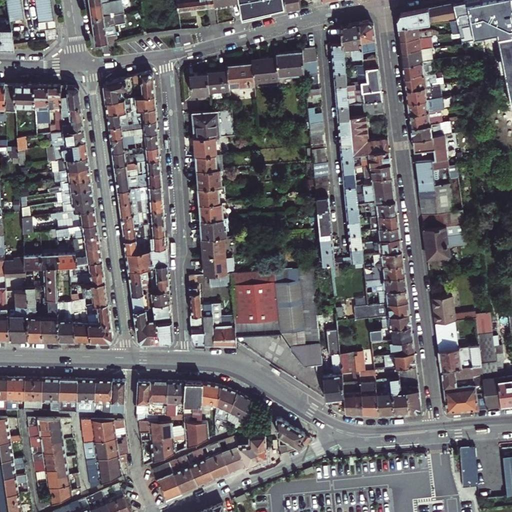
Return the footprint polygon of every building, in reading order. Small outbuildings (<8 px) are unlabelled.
[(6,0),(8,7),(10,19),(10,20),(23,18),(20,0),(6,0)] [(35,0),(38,13),(42,12),(43,21),(54,20),(51,0),(35,0)] [(215,5),(214,0),(176,0),(178,7),(178,9),(200,7),(215,5)] [(239,0),(240,1),(243,18),(272,12),(286,8),(284,0),(239,0)] [(294,7),(301,6),(299,0),(284,0),(286,8),(294,7)] [(511,0),(464,0),(453,2),(457,17),(460,31),(462,38),(498,31),(511,101),(511,0)] [(92,17),(113,14),(111,1),(90,4),(91,11),(92,17)] [(442,4),(428,7),(430,22),(449,20),(452,32),(460,31),(457,17),(453,2),(442,4)] [(417,24),(430,22),(428,7),(400,13),(400,14),(398,18),(397,19),(398,23),(398,26),(417,24)] [(115,24),(126,22),(125,12),(113,14),(114,22),(114,24),(115,24)] [(94,30),(106,28),(105,26),(112,25),(111,22),(114,22),(113,14),(92,17),(93,22),(94,30)] [(198,17),(149,26),(152,47),(201,38),(198,17)] [(376,44),(373,24),(373,23),(372,23),(368,20),(368,19),(364,20),(360,21),(362,51),(365,50),(364,47),(376,44)] [(45,29),(56,27),(54,20),(43,21),(39,21),(39,30),(45,29)] [(362,51),(360,21),(350,23),(341,25),(343,43),(343,48),(352,47),(353,56),(353,59),(363,58),(362,51)] [(95,36),(96,43),(108,41),(118,40),(115,24),(114,24),(114,22),(111,22),(112,25),(105,26),(106,28),(94,30),(95,36)] [(418,30),(417,24),(398,26),(399,33),(400,39),(429,34),(433,34),(432,28),(418,30)] [(1,26),(1,29),(0,28),(0,49),(8,49),(14,49),(11,29),(5,29),(5,26),(1,26)] [(56,27),(45,29),(46,39),(57,37),(56,27)] [(429,34),(400,39),(401,46),(401,51),(411,50),(410,48),(420,46),(420,48),(431,47),(429,35),(429,34)] [(332,58),(344,57),(343,48),(343,43),(331,44),(331,47),(332,58)] [(303,60),(315,59),(314,46),(302,47),(302,50),(303,60)] [(402,57),(403,64),(433,59),(431,47),(420,48),(420,46),(410,48),(411,50),(401,51),(402,57)] [(352,47),(343,48),(344,57),(353,56),(352,47)] [(304,75),(304,74),(303,60),(302,50),(289,51),(276,52),(277,57),(279,80),(279,81),(281,81),(281,77),(291,76),(304,75)] [(252,62),(255,83),(279,80),(277,57),(265,58),(252,59),(252,62)] [(345,66),(344,57),(332,58),(333,67),(333,71),(345,70),(345,66)] [(433,59),(403,64),(404,70),(405,77),(414,76),(415,78),(424,76),(424,73),(435,72),(435,64),(442,63),(442,58),(433,59)] [(304,74),(317,72),(315,59),(303,60),(304,74)] [(377,59),(363,61),(363,65),(364,67),(378,65),(377,59)] [(228,65),(230,86),(255,84),(255,83),(252,62),(242,63),(228,65)] [(230,86),(228,65),(224,65),(220,66),(220,70),(208,72),(208,73),(210,90),(230,88),(230,86)] [(362,90),(381,88),(380,76),(378,65),(364,67),(363,65),(358,65),(360,80),(361,80),(362,83),(362,90)] [(136,96),(155,94),(153,78),(153,73),(153,72),(150,69),(149,69),(133,74),(134,83),(136,96)] [(346,72),(345,70),(333,71),(334,74),(335,84),(347,83),(346,82),(346,72)] [(309,82),(318,81),(317,72),(304,74),(304,75),(305,85),(310,84),(309,82)] [(424,76),(415,78),(414,76),(405,77),(406,83),(406,88),(433,85),(432,82),(437,81),(435,72),(424,73),(424,76)] [(210,91),(210,90),(208,73),(200,73),(190,74),(192,93),(210,91)] [(106,100),(121,98),(119,89),(128,87),(128,84),(126,76),(116,78),(106,81),(103,85),(106,100)] [(10,82),(4,82),(6,111),(16,111),(16,105),(14,83),(10,82)] [(28,83),(14,83),(16,105),(36,105),(35,83),(28,83)] [(50,111),(50,105),(48,84),(42,83),(35,83),(36,105),(36,115),(43,114),(43,118),(44,133),(47,132),(51,132),(51,124),(50,111)] [(347,84),(347,83),(335,84),(336,93),(336,97),(337,105),(349,104),(347,92),(347,84)] [(349,104),(363,102),(383,99),(382,95),(381,88),(362,90),(356,91),(355,83),(347,84),(347,92),(349,104)] [(56,84),(48,84),(50,105),(54,104),(55,107),(55,111),(56,124),(51,124),(51,132),(56,131),(64,130),(63,123),(63,119),(63,114),(62,108),(61,84),(56,84)] [(61,84),(62,108),(82,105),(80,95),(79,88),(79,87),(75,84),(61,84)] [(433,85),(406,88),(407,96),(408,101),(441,96),(440,84),(433,85)] [(312,105),(311,95),(319,94),(319,88),(306,89),(307,105),(312,105)] [(132,110),(156,107),(155,101),(155,94),(136,96),(130,97),(132,110)] [(441,96),(408,101),(409,108),(409,113),(440,109),(443,109),(441,96)] [(130,97),(121,98),(106,100),(107,109),(107,113),(132,110),(130,97)] [(383,99),(363,102),(364,114),(384,112),(383,105),(383,99)] [(338,114),(338,119),(350,118),(350,116),(349,104),(337,105),(338,114)] [(82,105),(62,108),(63,114),(69,113),(70,118),(83,116),(82,110),(82,105)] [(156,113),(156,107),(132,110),(133,122),(157,119),(156,113)] [(314,112),(314,107),(308,108),(309,121),(321,120),(322,120),(321,112),(314,112)] [(232,108),(212,110),(193,111),(194,124),(195,136),(215,135),(235,133),(234,127),(233,119),(232,109),(232,108)] [(440,109),(409,113),(410,121),(411,126),(441,122),(440,109)] [(132,110),(107,113),(108,120),(109,125),(133,122),(132,110)] [(84,122),(83,116),(70,118),(70,123),(63,123),(64,130),(85,127),(84,122)] [(369,138),(369,136),(366,117),(365,117),(350,119),(351,131),(352,144),(353,154),(358,153),(360,153),(374,151),(389,149),(388,141),(387,135),(369,138)] [(350,119),(350,118),(338,119),(339,128),(339,132),(351,131),(350,119)] [(133,122),(134,135),(158,132),(157,125),(157,119),(133,122)] [(310,134),(322,133),(321,120),(309,121),(310,127),(310,134)] [(441,122),(411,126),(412,133),(412,138),(445,134),(451,133),(450,121),(441,122)] [(110,132),(111,138),(134,135),(133,122),(109,125),(110,132)] [(52,132),(53,144),(86,140),(86,134),(85,127),(64,130),(56,131),(52,132)] [(352,144),(351,131),(339,132),(340,137),(341,145),(352,144)] [(158,132),(134,135),(135,142),(143,141),(144,146),(159,144),(158,138),(158,132)] [(312,147),(312,148),(324,147),(324,146),(323,146),(323,142),(322,142),(321,134),(310,135),(312,147)] [(445,134),(412,138),(413,146),(414,151),(434,148),(435,158),(448,157),(445,134)] [(18,149),(23,148),(27,148),(25,135),(17,136),(18,145),(18,149)] [(134,135),(111,138),(112,147),(113,151),(125,149),(124,143),(129,143),(135,142),(134,135)] [(216,152),(215,135),(195,136),(195,145),(196,154),(216,152)] [(54,147),(56,159),(88,155),(88,148),(86,140),(53,144),(49,145),(47,145),(47,148),(54,147)] [(137,161),(160,157),(159,151),(159,144),(144,146),(142,147),(143,152),(136,153),(137,161)] [(341,153),(342,159),(354,158),(354,157),(353,154),(352,144),(341,145),(341,153)] [(8,149),(11,149),(11,157),(13,157),(13,162),(18,161),(18,157),(19,156),(18,149),(18,145),(8,145),(7,145),(8,149)] [(47,148),(49,160),(52,160),(56,159),(54,147),(47,148)] [(313,160),(313,162),(325,160),(324,147),(312,148),(312,154),(313,158),(313,160)] [(114,159),(114,165),(137,161),(136,153),(132,153),(132,148),(129,149),(125,149),(113,151),(114,159)] [(389,149),(374,151),(360,153),(362,165),(391,162),(390,156),(389,149)] [(197,169),(217,167),(216,152),(196,154),(197,162),(197,169)] [(54,171),(90,165),(89,160),(88,155),(56,159),(52,160),(53,171),(54,171)] [(160,165),(160,157),(137,161),(138,173),(161,170),(160,165)] [(435,158),(430,158),(431,168),(448,166),(448,157),(435,158)] [(343,165),(343,172),(355,171),(354,167),(354,165),(354,158),(342,159),(343,165)] [(433,183),(431,168),(430,158),(414,160),(416,176),(417,185),(417,188),(434,186),(433,183)] [(315,175),(327,174),(325,160),(313,162),(314,168),(315,175)] [(116,173),(116,177),(138,173),(137,161),(114,165),(116,173)] [(355,175),(355,177),(372,175),(392,173),(391,168),(391,162),(362,165),(354,165),(354,167),(355,171),(355,175)] [(60,180),(91,176),(91,170),(90,165),(54,171),(55,181),(60,180)] [(217,167),(197,169),(198,178),(198,186),(218,185),(222,184),(220,167),(217,167)] [(161,170),(138,173),(139,181),(141,183),(142,186),(162,183),(161,178),(161,170)] [(344,177),(344,186),(356,185),(355,177),(355,175),(355,171),(343,172),(344,177)] [(118,189),(140,186),(142,186),(141,183),(139,181),(138,173),(116,177),(117,184),(118,189)] [(393,181),(392,173),(372,175),(372,180),(366,181),(366,185),(363,185),(364,189),(393,186),(393,181)] [(327,174),(315,175),(315,177),(316,185),(328,184),(327,174)] [(92,180),(91,176),(60,180),(61,185),(49,187),(49,192),(57,191),(93,186),(92,180)] [(363,185),(366,185),(366,181),(358,182),(359,190),(364,189),(363,185)] [(436,202),(436,210),(453,208),(449,181),(433,183),(434,186),(435,194),(436,202)] [(162,189),(162,183),(142,186),(140,186),(141,199),(163,195),(162,189)] [(220,201),(218,185),(198,186),(199,196),(200,202),(220,201)] [(345,190),(347,207),(358,206),(356,187),(356,185),(344,186),(345,190)] [(93,186),(57,191),(58,201),(63,200),(94,196),(94,192),(93,186)] [(119,197),(120,202),(141,199),(140,186),(118,189),(119,197)] [(368,195),(375,195),(376,200),(395,198),(394,193),(393,186),(364,189),(364,192),(367,191),(368,195)] [(435,194),(434,186),(417,188),(418,193),(418,196),(435,194)] [(329,208),(328,195),(326,195),(326,193),(327,193),(327,189),(316,190),(318,210),(329,208)] [(435,194),(418,196),(419,201),(419,204),(436,202),(435,194)] [(163,195),(141,199),(142,211),(164,208),(163,203),(163,195)] [(65,211),(96,206),(95,202),(94,196),(63,200),(65,211)] [(372,213),(397,210),(396,206),(395,198),(376,200),(370,201),(372,213)] [(121,209),(121,214),(142,211),(141,199),(120,202),(121,209)] [(200,212),(201,219),(223,217),(222,201),(220,201),(200,202),(200,212)] [(436,210),(436,202),(419,204),(420,209),(420,211),(436,210)] [(22,206),(22,211),(23,217),(31,216),(29,205),(27,205),(22,206)] [(69,226),(98,222),(97,215),(96,206),(65,211),(51,213),(51,217),(56,216),(58,225),(53,226),(53,228),(56,228),(69,226)] [(348,220),(359,219),(358,206),(347,207),(347,215),(348,220)] [(453,208),(436,210),(420,211),(424,243),(426,255),(449,253),(447,233),(465,230),(462,207),(453,208)] [(164,215),(164,208),(142,211),(144,223),(165,220),(164,215)] [(329,208),(318,210),(319,220),(319,223),(331,222),(329,208)] [(372,217),(378,216),(379,225),(398,223),(397,217),(397,210),(372,213),(372,217)] [(142,211),(121,214),(122,221),(123,227),(144,223),(142,211)] [(31,216),(23,217),(23,232),(33,230),(32,216),(31,216)] [(202,229),(202,236),(227,234),(226,227),(225,227),(224,217),(223,217),(201,219),(202,229)] [(348,227),(349,234),(361,233),(359,219),(348,220),(348,227)] [(165,220),(144,223),(145,236),(166,233),(165,227),(165,220)] [(73,237),(99,233),(98,226),(98,222),(69,226),(70,233),(73,233),(73,237)] [(321,236),(332,235),(331,222),(319,223),(320,226),(320,227),(321,236)] [(145,236),(144,223),(123,227),(124,235),(125,239),(145,236)] [(373,226),(371,226),(373,238),(399,235),(399,230),(398,223),(379,225),(373,226)] [(69,226),(56,228),(57,235),(70,233),(69,226)] [(99,233),(73,237),(75,249),(101,244),(100,239),(99,233)] [(146,248),(167,245),(166,239),(166,233),(145,236),(146,248)] [(350,239),(350,247),(362,246),(361,239),(361,233),(349,234),(350,239)] [(234,234),(202,236),(203,248),(204,255),(233,253),(236,252),(234,234)] [(322,250),(333,248),(333,242),(332,235),(321,236),(322,246),(322,250)] [(400,243),(399,235),(373,238),(361,239),(362,246),(379,244),(380,250),(401,248),(400,243)] [(126,251),(146,248),(145,236),(125,239),(126,246),(126,251)] [(168,262),(167,245),(146,248),(126,251),(128,262),(129,269),(147,266),(148,266),(150,265),(168,262)] [(351,251),(351,256),(352,260),(363,259),(362,246),(350,247),(351,251)] [(101,248),(75,252),(76,252),(77,263),(103,259),(102,253),(101,248)] [(334,258),(333,248),(322,250),(323,263),(335,262),(335,258),(334,258)] [(369,260),(364,261),(364,265),(372,264),(403,260),(402,256),(401,248),(380,250),(368,251),(369,260)] [(77,263),(76,252),(68,252),(59,253),(60,264),(70,263),(77,263)] [(25,266),(38,265),(44,265),(42,253),(34,254),(24,254),(24,256),(25,266)] [(60,264),(59,253),(53,253),(42,253),(44,265),(56,264),(60,264)] [(233,253),(204,255),(204,263),(205,274),(209,273),(231,272),(234,271),(233,253)] [(17,259),(4,260),(5,276),(25,275),(25,266),(24,256),(17,257),(17,259)] [(103,259),(77,263),(70,263),(70,275),(76,274),(104,270),(104,265),(103,259)] [(403,260),(372,264),(373,277),(404,274),(404,270),(403,260)] [(150,265),(151,278),(169,275),(168,269),(168,262),(150,265)] [(38,268),(45,268),(46,297),(57,296),(56,264),(44,265),(38,265),(38,268)] [(316,316),(310,264),(297,266),(305,346),(319,344),(316,316)] [(149,278),(147,266),(129,269),(130,276),(130,281),(149,278)] [(275,268),(281,332),(292,331),(286,267),(275,268)] [(281,332),(275,268),(234,271),(231,272),(232,283),(234,315),(236,335),(264,333),(281,332)] [(105,274),(104,270),(76,274),(76,279),(77,285),(83,284),(106,281),(105,274)] [(231,272),(209,273),(210,285),(232,283),(231,272)] [(194,281),(199,281),(199,282),(201,282),(201,274),(190,275),(190,278),(190,281),(194,281)] [(377,282),(378,288),(406,285),(405,281),(404,274),(373,277),(369,277),(365,278),(366,283),(377,282)] [(151,287),(151,291),(170,287),(169,281),(169,275),(151,278),(152,287),(151,287)] [(148,287),(149,278),(130,281),(131,288),(132,294),(147,292),(149,291),(148,287)] [(93,292),(94,304),(97,303),(109,302),(107,290),(106,281),(83,284),(84,293),(93,292)] [(407,293),(406,285),(378,288),(380,300),(407,297),(407,293)] [(26,290),(29,339),(34,339),(42,339),(40,307),(37,308),(35,286),(34,286),(26,286),(26,290)] [(191,297),(192,303),(201,302),(200,291),(198,291),(198,286),(194,286),(190,286),(191,297)] [(0,287),(0,337),(3,338),(9,338),(7,306),(6,287),(0,287)] [(154,303),(171,300),(170,294),(170,287),(151,291),(149,291),(147,292),(149,303),(148,303),(149,307),(151,307),(151,304),(154,303)] [(371,292),(371,289),(366,289),(368,300),(368,301),(375,301),(374,291),(371,292)] [(16,305),(7,306),(9,338),(18,338),(29,339),(26,290),(15,290),(16,305)] [(147,292),(132,294),(138,338),(142,342),(147,342),(150,342),(146,308),(149,307),(148,303),(149,303),(147,292)] [(72,293),(72,299),(75,340),(83,340),(90,340),(87,315),(86,305),(85,298),(79,298),(78,293),(72,293)] [(453,306),(452,294),(431,296),(433,307),(434,320),(435,320),(454,319),(466,317),(464,304),(453,306)] [(57,296),(46,297),(43,297),(43,307),(45,339),(55,339),(59,340),(58,301),(57,296)] [(380,300),(381,313),(389,312),(409,309),(408,305),(407,297),(380,300)] [(58,301),(59,340),(68,340),(75,340),(72,299),(58,301)] [(154,303),(156,318),(172,316),(172,308),(171,300),(154,303)] [(354,316),(369,314),(368,301),(368,300),(353,302),(354,316)] [(380,300),(375,301),(368,301),(369,314),(373,314),(381,313),(380,300)] [(100,321),(93,321),(92,314),(87,315),(90,340),(105,341),(110,341),(113,337),(109,302),(97,303),(100,321)] [(192,308),(192,314),(202,314),(201,304),(201,302),(192,303),(192,308)] [(204,314),(205,343),(211,343),(221,344),(231,344),(237,344),(237,341),(236,335),(234,315),(222,316),(221,302),(212,302),(212,314),(204,314)] [(346,302),(337,304),(338,315),(348,314),(346,302)] [(146,308),(150,342),(155,342),(159,342),(156,318),(154,303),(151,304),(151,307),(149,307),(146,308)] [(410,318),(409,309),(389,312),(389,314),(381,315),(383,326),(410,323),(410,318)] [(192,314),(190,314),(192,340),(196,343),(202,343),(205,343),(204,314),(204,313),(202,314),(192,314)] [(343,390),(342,381),(342,372),(339,352),(336,318),(336,314),(316,316),(319,344),(321,367),(322,375),(324,393),(324,398),(325,399),(335,398),(344,397),(343,390)] [(156,318),(159,342),(166,342),(170,342),(174,339),(172,316),(156,318)] [(435,320),(437,336),(439,353),(441,367),(481,363),(480,352),(479,343),(455,346),(454,337),(453,337),(452,329),(455,329),(454,319),(435,320)] [(371,338),(371,340),(383,339),(382,330),(385,329),(386,335),(392,334),(392,338),(412,336),(411,331),(410,323),(383,326),(373,326),(370,327),(371,338)] [(481,363),(483,383),(484,391),(486,405),(493,404),(501,404),(497,375),(493,343),(493,339),(492,332),(477,333),(479,343),(480,352),(481,363)] [(402,350),(414,348),(413,343),(412,336),(392,338),(385,339),(386,347),(391,346),(402,345),(402,350)] [(321,367),(319,344),(305,346),(292,347),(294,367),(315,365),(316,374),(319,376),(322,375),(321,367)] [(386,365),(389,365),(403,363),(415,362),(414,356),(414,348),(402,350),(394,350),(394,356),(391,356),(385,357),(386,365)] [(352,371),(350,351),(339,352),(342,372),(352,371)] [(403,363),(404,371),(410,371),(416,370),(415,362),(403,363)] [(403,411),(409,411),(405,384),(404,371),(403,363),(389,365),(391,380),(392,388),(394,411),(403,411)] [(443,382),(443,387),(457,385),(456,377),(472,375),(473,384),(476,384),(479,383),(483,383),(481,363),(441,367),(442,378),(443,382)] [(366,373),(366,379),(360,380),(362,411),(370,411),(379,412),(375,377),(375,372),(366,373)] [(511,373),(497,375),(501,404),(508,403),(511,402),(511,373)] [(25,399),(25,376),(18,376),(8,376),(7,399),(7,408),(18,408),(18,399),(25,399)] [(37,376),(25,376),(25,399),(25,408),(43,409),(43,377),(37,376)] [(387,412),(394,411),(392,388),(382,389),(382,381),(382,376),(375,377),(379,412),(387,412)] [(54,377),(43,377),(43,409),(60,409),(61,377),(54,377)] [(77,410),(78,377),(71,377),(61,377),(60,409),(77,410)] [(87,378),(78,377),(77,410),(95,410),(96,389),(96,378),(87,378)] [(112,411),(113,378),(105,378),(96,378),(96,389),(104,390),(104,411),(112,411)] [(120,379),(113,378),(112,411),(125,411),(126,379),(120,379)] [(137,412),(153,413),(154,379),(148,379),(138,379),(137,412)] [(161,413),(166,413),(168,380),(163,380),(154,379),(153,413),(158,413),(161,413)] [(168,380),(166,413),(172,413),(184,413),(185,380),(178,380),(168,380)] [(196,380),(185,380),(184,413),(185,420),(186,433),(187,438),(187,443),(187,446),(209,437),(209,418),(203,418),(203,403),(204,381),(196,380)] [(343,390),(355,390),(354,380),(342,381),(343,390)] [(355,410),(362,411),(360,380),(357,380),(354,380),(355,390),(343,390),(344,397),(345,405),(345,410),(355,410)] [(392,388),(391,380),(382,381),(382,389),(392,388)] [(218,407),(221,384),(215,383),(204,381),(203,403),(218,407)] [(415,411),(421,405),(418,383),(411,384),(405,384),(409,411),(415,411)] [(231,388),(221,384),(218,407),(216,417),(216,434),(229,429),(228,418),(238,391),(231,388)] [(457,385),(443,387),(444,394),(444,399),(459,398),(458,393),(477,391),(476,384),(473,384),(457,385)] [(104,390),(96,389),(95,410),(100,411),(104,411),(104,390)] [(229,429),(237,428),(240,428),(244,419),(253,400),(246,396),(238,391),(228,418),(229,429)] [(444,399),(446,410),(463,409),(479,408),(477,391),(458,393),(459,398),(444,399)] [(0,407),(0,415),(8,416),(18,416),(19,416),(18,408),(7,408),(0,407)] [(153,413),(137,412),(137,419),(140,420),(158,421),(158,413),(153,413)] [(174,435),(172,413),(166,413),(161,413),(161,421),(163,437),(174,435)] [(11,435),(8,416),(0,415),(0,439),(0,442),(11,440),(21,439),(21,436),(21,434),(11,435)] [(30,430),(31,435),(53,432),(51,416),(28,416),(30,430)] [(62,417),(51,416),(53,432),(54,440),(65,438),(75,437),(74,433),(73,428),(64,430),(62,417)] [(294,426),(280,417),(277,418),(279,441),(282,440),(283,437),(291,442),(300,448),(302,447),(304,443),(300,440),(303,434),(304,433),(294,426)] [(106,439),(103,418),(81,418),(84,435),(85,442),(106,439)] [(124,419),(103,418),(106,439),(117,437),(116,430),(115,427),(125,426),(124,419)] [(140,420),(141,430),(150,430),(151,432),(151,439),(163,437),(161,421),(158,421),(140,420)] [(186,433),(185,420),(177,421),(179,434),(186,433)] [(53,432),(31,435),(33,447),(33,453),(55,449),(54,440),(53,432)] [(268,458),(267,445),(266,434),(249,435),(240,436),(235,435),(234,435),(247,466),(255,463),(268,458)] [(306,444),(310,438),(303,434),(300,440),(304,443),(306,444)] [(176,451),(174,435),(163,437),(165,456),(176,451)] [(218,441),(231,472),(242,468),(247,466),(234,435),(218,441)] [(118,443),(117,437),(106,439),(108,455),(119,453),(120,454),(126,453),(129,453),(127,436),(125,436),(123,436),(124,442),(118,443)] [(153,460),(165,456),(163,437),(151,439),(141,440),(142,447),(152,446),(153,452),(153,460)] [(66,447),(65,438),(54,440),(55,449),(56,457),(67,456),(66,447)] [(108,455),(106,439),(85,442),(87,455),(88,458),(108,455)] [(11,440),(0,442),(3,460),(24,457),(23,454),(23,451),(13,453),(11,440)] [(218,441),(201,448),(214,479),(226,474),(231,472),(218,441)] [(300,448),(291,442),(288,451),(300,448)] [(280,447),(280,454),(288,451),(286,445),(280,447)] [(201,448),(185,455),(194,475),(199,485),(210,481),(214,479),(201,448)] [(33,453),(34,458),(44,456),(45,465),(46,468),(58,467),(56,457),(55,449),(33,453)] [(119,453),(108,455),(112,478),(123,473),(121,463),(121,461),(126,461),(126,453),(120,454),(119,453)] [(92,486),(112,478),(108,455),(88,458),(90,475),(92,486)] [(194,475),(185,455),(169,462),(178,482),(194,475)] [(67,456),(56,457),(58,467),(58,474),(69,473),(68,463),(67,456)] [(3,460),(4,465),(6,477),(17,475),(15,466),(25,464),(24,460),(24,457),(3,460)] [(178,482),(169,462),(152,469),(153,471),(157,478),(166,499),(177,494),(182,492),(178,482)] [(6,477),(4,465),(0,465),(0,502),(1,511),(10,511),(8,495),(6,477)] [(315,471),(313,465),(304,469),(306,474),(315,471)] [(58,474),(58,467),(46,468),(36,470),(37,478),(47,476),(48,483),(49,486),(60,485),(58,474)] [(69,473),(58,474),(60,485),(62,499),(72,494),(71,484),(69,473)] [(18,487),(17,475),(6,477),(8,495),(19,493),(18,487)] [(194,475),(178,482),(182,492),(193,488),(199,485),(194,475)] [(103,489),(107,499),(112,511),(130,511),(119,483),(103,489)] [(62,499),(60,485),(49,486),(50,496),(51,503),(62,499)] [(103,489),(86,497),(92,511),(112,511),(107,499),(103,489)] [(19,493),(8,495),(10,511),(29,511),(32,511),(31,507),(31,503),(21,505),(20,497),(30,495),(29,492),(19,493)] [(92,511),(86,497),(70,503),(73,511),(92,511)] [(213,506),(214,511),(224,511),(222,502),(218,504),(213,506)] [(73,511),(70,503),(54,510),(54,511),(73,511)]
